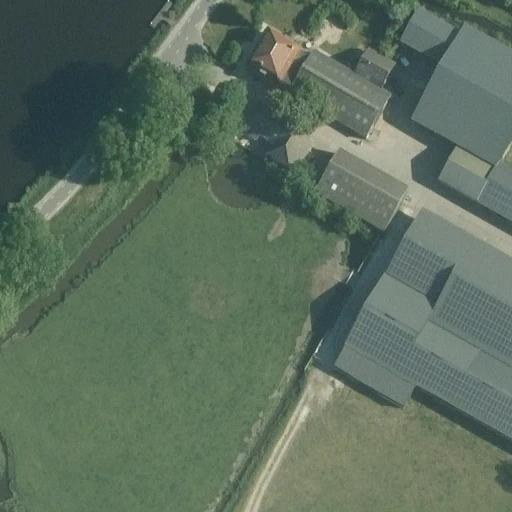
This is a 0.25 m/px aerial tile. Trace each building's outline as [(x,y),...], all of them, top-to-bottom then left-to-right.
[(412,12),(394,44),(433,66),(451,34),(412,12)] [(433,66),(401,121),(450,150),(489,172),(492,167),(511,132),(511,61),(454,28),(451,34),(433,66)] [(342,69),(340,72),(312,55),(308,63),(298,57),(300,54),(266,34),(244,72),(277,92),(278,91),(365,141),(389,100),(378,94),(384,83),(364,72),(360,79),(342,69)] [(289,175),(309,147),(252,107),(239,125),(243,128),(241,131),(242,134),(253,142),(256,141),(258,138),(272,148),(265,158),(289,175)] [(433,181),(511,224),(511,178),(492,167),(489,172),(450,150),(433,181)] [(339,154),(314,197),(383,237),(408,194),(339,154)] [(511,264),(422,213),(344,350),(511,444),(511,264)]
